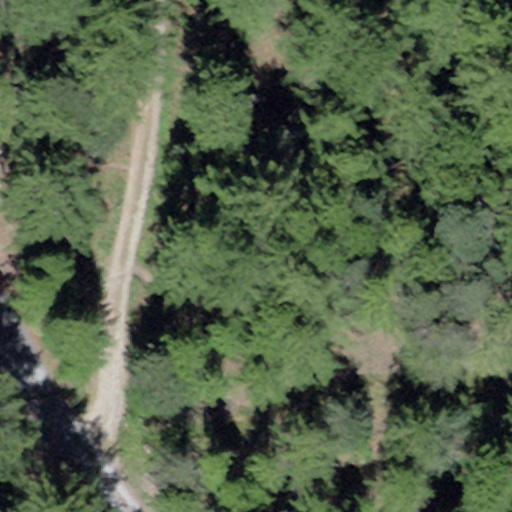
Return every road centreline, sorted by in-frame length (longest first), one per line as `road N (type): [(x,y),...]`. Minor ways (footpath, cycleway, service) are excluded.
road 1 (track): [(152,0),(109,286),(139,486)]
road 2 (track): [(139,486),(71,409),(0,284)]
